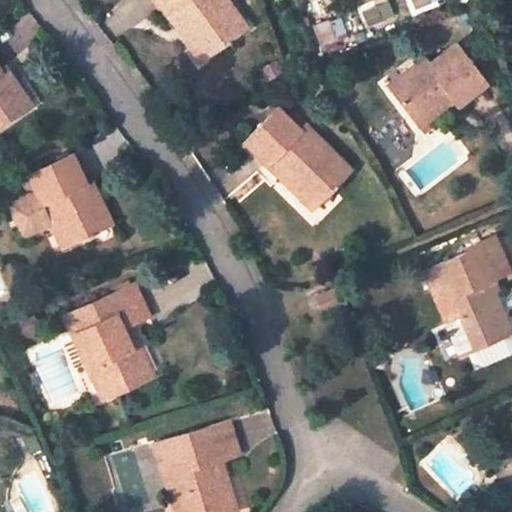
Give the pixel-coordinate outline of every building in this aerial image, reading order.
[(229,39),(245,28),(225,0),(155,0),(174,26),(181,20),(208,55),(224,43),(226,46),(231,42),(229,39)] [(367,27),(396,16),(389,0),(380,0),(361,7),(367,27)] [(174,26),(200,61),(208,55),(181,20),(174,26)] [(320,44),(345,35),(339,20),(329,24),(327,20),(313,26),(320,44)] [(459,106),(486,86),(455,44),(428,63),(424,58),(387,84),(414,119),(448,94),(459,106)] [(0,124),(31,103),(5,67),(0,71),(0,70),(0,124)] [(414,119),(420,127),(454,101),(448,94),(414,119)] [(317,204),(351,169),(306,124),(301,130),(279,108),(242,143),(278,179),(284,172),(317,204)] [(112,225),(93,182),(86,186),(72,154),(28,175),(35,191),(12,202),(24,230),(48,219),(61,248),(112,225)] [(278,179),(310,211),(317,204),(284,172),(278,179)] [(511,348),(511,331),(488,282),(509,273),(494,236),(464,248),(466,253),(424,272),(433,291),(430,291),(446,324),(453,321),(467,352),(474,365),(511,348)] [(109,397),(153,378),(134,334),(126,338),(121,328),(149,316),(134,284),(63,317),(85,369),(91,367),(98,382),(102,380),(109,397)] [(315,296),(321,312),(343,303),(336,286),(315,296)] [(460,355),(467,352),(453,321),(446,324),(460,355)] [(126,338),(134,334),(130,324),(121,328),(126,338)] [(85,369),(100,401),(109,397),(102,380),(98,382),(91,367),(85,369)] [(179,494),(183,511),(233,511),(236,511),(219,459),(239,452),(228,421),(154,443),(169,497),(179,494)] [(169,497),(173,511),(183,511),(179,494),(169,497)]
